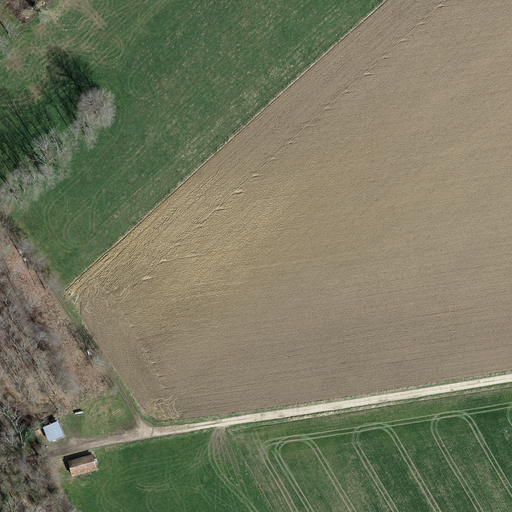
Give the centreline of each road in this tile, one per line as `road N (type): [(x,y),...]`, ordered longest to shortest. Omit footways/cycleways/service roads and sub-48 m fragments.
road 1 (track): [(0,462),(511,377)]
road 2 (track): [(148,434),(0,217)]
